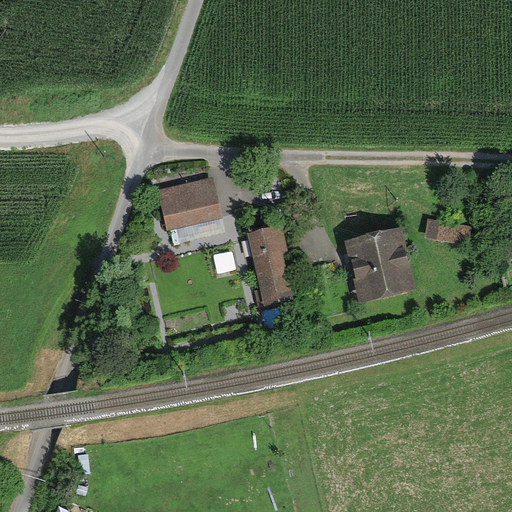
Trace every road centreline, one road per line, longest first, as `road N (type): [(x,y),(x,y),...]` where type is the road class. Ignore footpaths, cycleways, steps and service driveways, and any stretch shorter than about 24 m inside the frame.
road 1 (track): [(146,145),(291,159),(511,163)]
road 2 (track): [(146,145),(195,0)]
